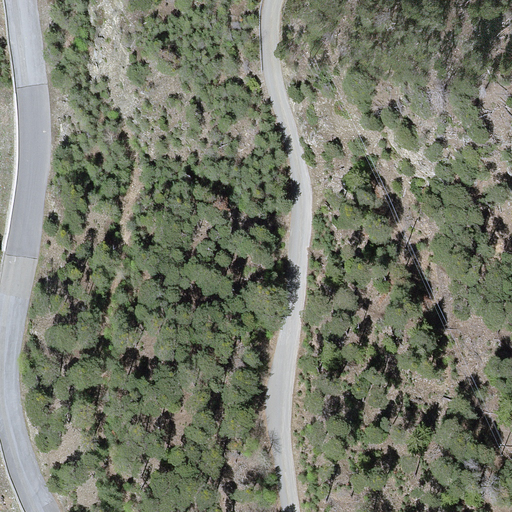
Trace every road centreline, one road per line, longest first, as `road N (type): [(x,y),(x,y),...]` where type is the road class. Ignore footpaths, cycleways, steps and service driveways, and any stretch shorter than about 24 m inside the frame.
road 1 (tertiary): [(19,0),(34,133),(4,379),(13,434),(42,511)]
road 2 (tertiary): [(296,511),(290,473),(308,187),(277,38),(280,0)]
